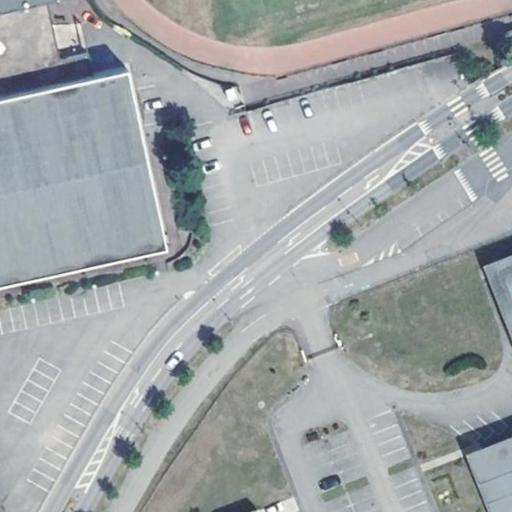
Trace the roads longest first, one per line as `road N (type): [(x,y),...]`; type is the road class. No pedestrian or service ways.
road 1 (tertiary): [(88,473),(197,320),(413,148)]
road 2 (unknown): [(247,146),(230,113),(170,64),(0,82)]
road 3 (tertiary): [(511,73),(421,129),(413,148)]
